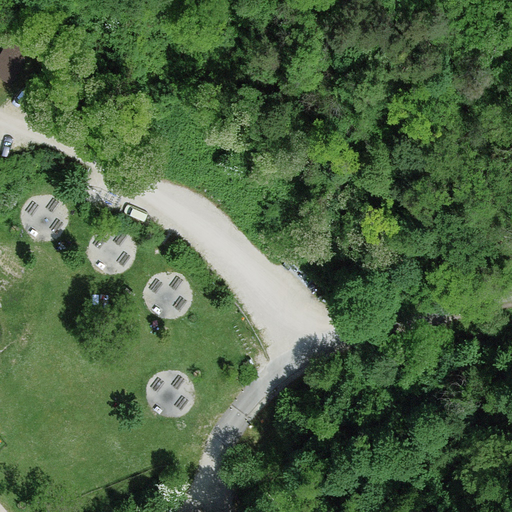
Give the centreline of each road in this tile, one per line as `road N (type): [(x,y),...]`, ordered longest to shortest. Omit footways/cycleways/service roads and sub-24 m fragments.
road 1 (unclassified): [(168,511),(248,400),(292,360),(356,333),(511,298)]
road 2 (track): [(323,344),(209,216),(0,113)]
